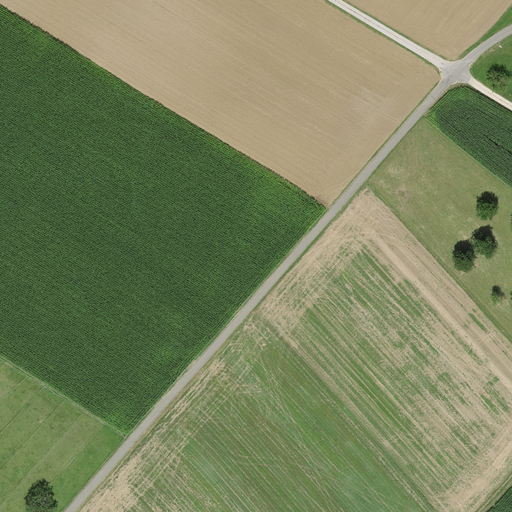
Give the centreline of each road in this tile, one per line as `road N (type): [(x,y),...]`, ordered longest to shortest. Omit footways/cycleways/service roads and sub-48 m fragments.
road 1 (unclassified): [(511,29),(452,72),(68,511)]
road 2 (track): [(333,0),(511,109)]
road 3 (track): [(103,0),(0,117)]
